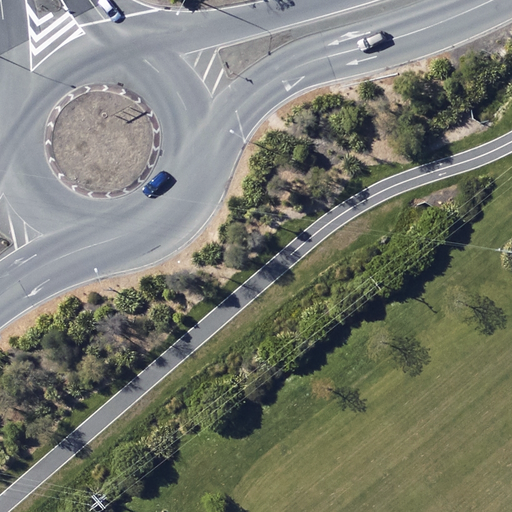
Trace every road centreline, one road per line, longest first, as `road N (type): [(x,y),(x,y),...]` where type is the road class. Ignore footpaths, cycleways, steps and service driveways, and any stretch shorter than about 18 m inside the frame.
road 1 (secondary): [(488,0),(270,78),(203,150)]
road 2 (secondary): [(133,49),(328,0)]
road 3 (secondary): [(203,150),(194,185),(167,219),(137,236),(92,241)]
road 4 (secondary): [(92,241),(35,214),(12,181),(6,138)]
road 5 (secondary): [(133,49),(168,67),(194,99),(203,150)]
road 6 (secondary): [(12,107),(25,83),(60,54),(116,44)]
